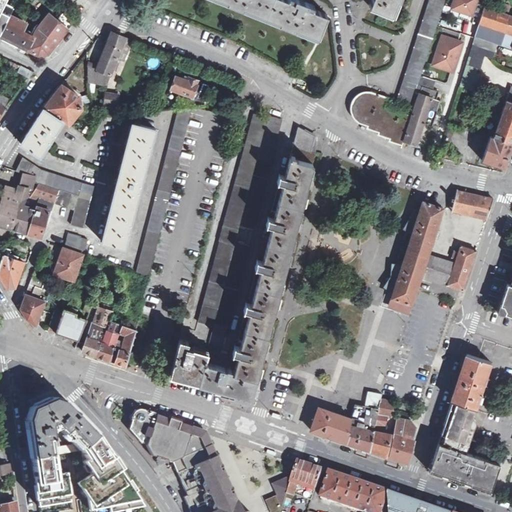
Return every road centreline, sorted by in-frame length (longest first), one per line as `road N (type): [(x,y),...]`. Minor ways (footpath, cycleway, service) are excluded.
road 1 (residential): [(507,188),(403,164),(254,79),(99,14)]
road 2 (tertiary): [(125,383),(409,483)]
road 3 (residential): [(409,483),(463,322)]
road 4 (residential): [(11,345),(25,511)]
road 5 (residential): [(507,188),(463,322)]
